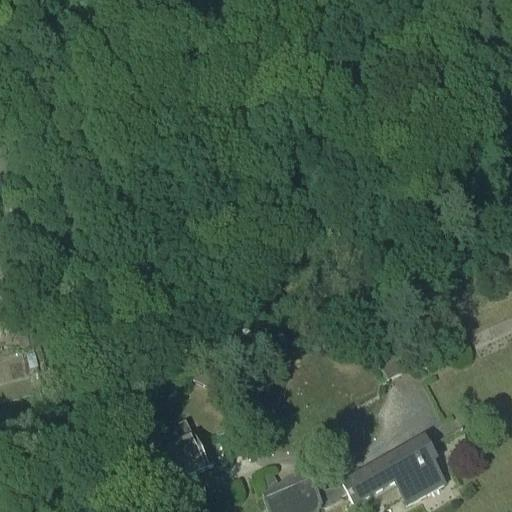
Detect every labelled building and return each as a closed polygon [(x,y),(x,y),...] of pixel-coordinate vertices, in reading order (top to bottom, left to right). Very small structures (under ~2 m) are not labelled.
[(261,313),(271,324),(290,306),(280,295),(261,313)] [(219,326),(192,383),(224,399),(230,388),(221,383),(233,361),(220,355),(232,332),(219,326)] [(373,359),(387,384),(409,372),(396,347),(373,359)] [(174,430),(177,435),(153,446),(170,481),(172,487),(213,468),(205,449),(198,452),(188,430),(187,431),(185,425),(174,430)] [(342,490),(340,488),(317,501),(313,487),(311,487),(306,472),(261,500),(265,511),(319,511),(320,511),(346,499),(354,511),(394,489),(405,509),(444,488),(432,467),(436,465),(423,444),(342,490)]
